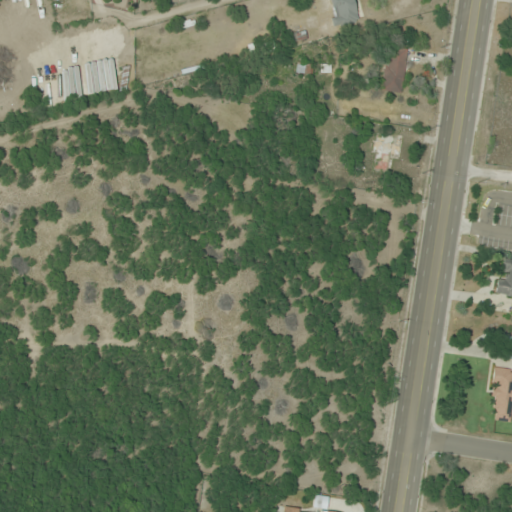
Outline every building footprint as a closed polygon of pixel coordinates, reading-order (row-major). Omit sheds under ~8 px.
[(328,0),(335,27),(358,22),(353,0),(328,0)] [(383,92),(404,92),(404,51),(383,51),(383,92)] [(312,63),(296,64),(296,73),(312,73),(312,63)] [(122,90),(129,73),(121,70),(114,86),(122,90)] [(400,165),(405,135),(374,131),(367,172),(391,176),(392,164),(400,165)] [(511,259),(503,259),(501,278),(496,278),(494,295),(511,297),(511,259)] [(511,369),(496,367),(490,420),(510,422),(511,405),(511,369)] [(337,511),(323,511),(324,498),(315,497),(313,511),(283,508),(282,511),(337,511)]
